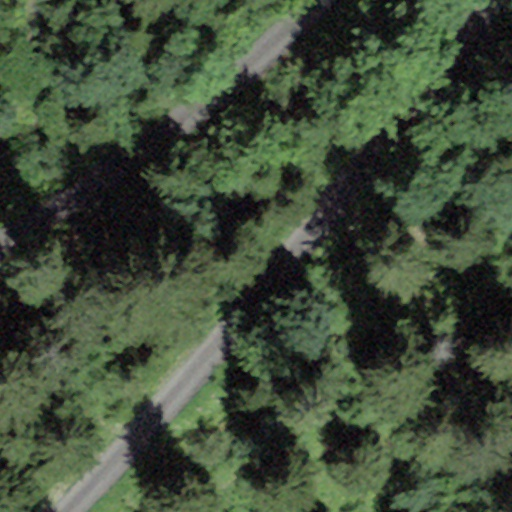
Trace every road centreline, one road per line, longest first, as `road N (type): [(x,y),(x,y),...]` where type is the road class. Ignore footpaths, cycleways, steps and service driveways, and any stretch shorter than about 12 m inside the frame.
road 1 (track): [(500,0),(283,277),(71,511)]
road 2 (track): [(0,249),(165,133),(323,0)]
